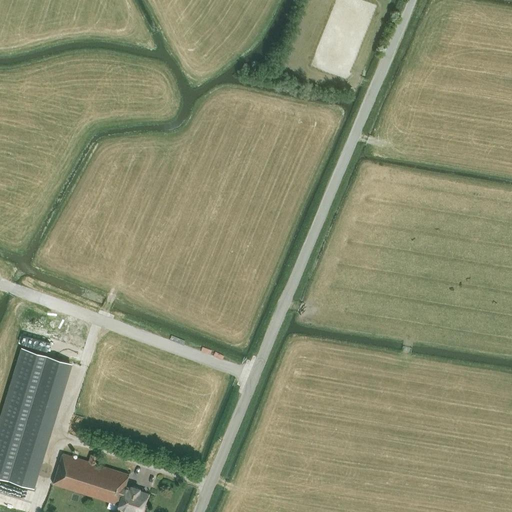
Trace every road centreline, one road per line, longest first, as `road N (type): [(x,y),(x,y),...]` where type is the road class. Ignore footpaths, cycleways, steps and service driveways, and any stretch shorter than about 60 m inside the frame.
road 1 (unclassified): [(200,511),(412,0)]
road 2 (track): [(0,282),(254,377)]
